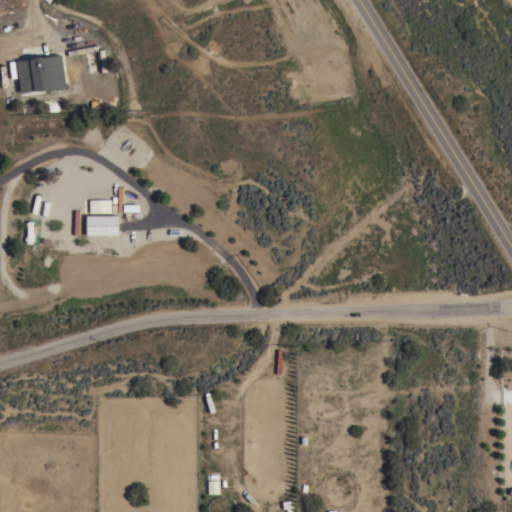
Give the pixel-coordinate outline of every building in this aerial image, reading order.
[(68,55),(67,50),(96,44),(97,50),(68,55)] [(104,46),(104,48),(106,48),(106,52),(105,52),(106,58),(107,58),(109,66),(107,67),(108,69),(102,70),(101,65),(100,65),(99,61),(101,61),(99,47),(104,46)] [(15,60),(20,93),(65,85),(60,53),(15,60)] [(101,71),(102,76),(73,82),(72,77),(101,71)] [(75,82),(102,77),(103,81),(75,86),(75,82)] [(118,214),(118,234),(86,234),(86,214),(118,214)]
